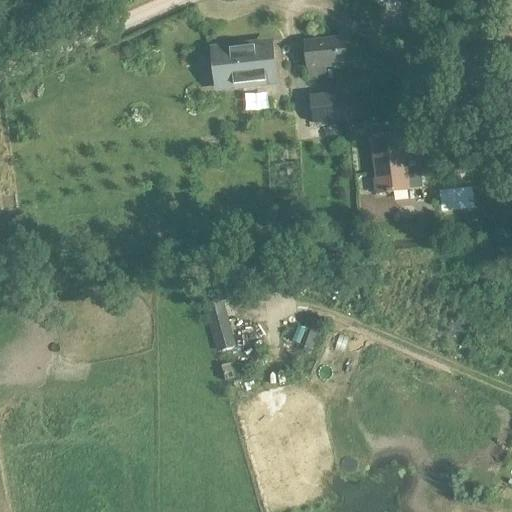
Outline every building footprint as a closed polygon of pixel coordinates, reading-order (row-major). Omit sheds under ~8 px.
[(349,67),(346,39),(306,44),(309,71),(310,71),(312,82),(327,80),(325,70),(349,67)] [(269,44),(214,50),(218,90),(273,84),(269,44)] [(312,100),(314,123),(361,119),(359,95),(312,100)] [(419,158),(396,161),(393,136),(372,138),(379,195),(423,190),(419,158)] [(449,204),(450,218),(483,215),(481,194),(448,195),(449,204)] [(236,348),(224,302),(255,299),(252,273),(201,279),(203,305),(204,304),(217,354),(236,348)]
